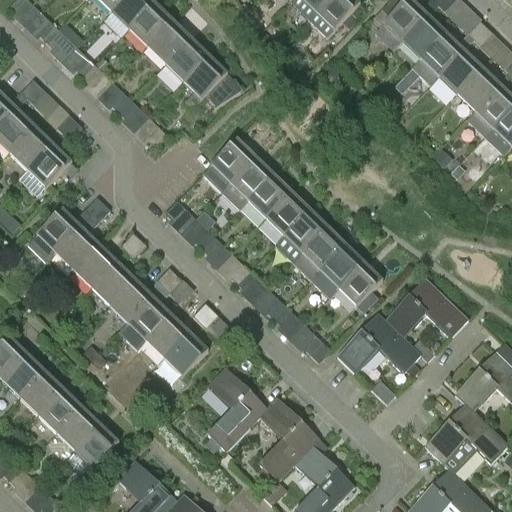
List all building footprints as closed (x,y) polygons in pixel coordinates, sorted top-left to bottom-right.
[(20,0),(9,11),(15,17),(28,5),(22,0),(20,0)] [(93,0),(111,17),(127,0),(93,0)] [(154,9),(145,0),(127,0),(111,17),(129,34),(154,9)] [(297,0),(297,1),(315,18),(332,0),(297,0)] [(350,0),(332,0),(315,18),(333,36),(360,9),(350,0)] [(395,0),(382,15),(372,24),(380,31),(374,38),(393,55),(400,47),(402,48),(428,21),(438,10),(431,4),(421,14),(409,3),(406,0),(395,0)] [(434,0),(431,4),(438,10),(448,0),(434,0)] [(444,16),(456,3),(452,0),(448,0),(438,10),(444,16)] [(147,52),(172,26),(154,9),(129,34),(147,52)] [(342,27),(348,33),(357,24),(351,18),(342,27)] [(428,21),(402,48),(420,66),(446,38),(428,21)] [(190,44),(172,26),(147,52),(165,69),(190,44)] [(486,32),(480,26),(467,39),(474,46),(486,32)] [(40,41),(46,47),(58,34),(52,28),(40,41)] [(486,32),(474,46),(480,51),(493,38),(486,32)] [(46,47),(53,53),(64,40),(58,34),(46,47)] [(420,66),(412,73),(431,91),(438,83),(464,56),(458,49),(446,38),(420,66)] [(165,69),(183,87),(208,61),(190,44),(165,69)] [(464,56),(438,83),(456,101),(483,73),(464,56)] [(208,61),(183,87),(193,96),(184,106),(193,114),(204,102),(216,113),(243,95),(235,84),(233,85),(208,61)] [(102,62),(95,69),(101,75),(108,68),(102,62)] [(76,76),(82,82),(94,69),(88,63),(76,76)] [(511,64),(503,73),(510,80),(511,77),(511,64)] [(82,82),(88,88),(100,75),(94,69),(82,82)] [(483,73),(456,101),(475,118),(501,91),(483,73)] [(367,84),(370,86),(376,86),(380,82),(374,76),(367,84)] [(27,104),(39,91),(33,84),(20,97),(26,103),(27,104)] [(39,91),(27,104),(33,110),(46,97),(39,91)] [(486,143),(511,115),(511,101),(501,91),(475,118),(467,126),(486,143)] [(377,107),(384,99),(377,93),(370,100),(377,107)] [(0,98),(0,131),(16,114),(26,103),(20,97),(10,108),(0,98)] [(118,117),(130,105),(124,99),(112,111),(118,117)] [(118,117),(125,123),(137,111),(130,105),(118,117)] [(0,148),(9,158),(35,132),(16,114),(0,131),(0,148)] [(511,153),(511,152),(511,115),(486,143),(504,161),(511,153)] [(63,139),(75,126),(69,120),(56,133),(63,139)] [(82,132),(75,126),(63,139),(69,145),(82,132)] [(35,132),(9,158),(27,175),(53,150),(46,143),(35,132)] [(154,153),(167,140),(161,134),(149,147),(154,153)] [(255,162),(237,145),(237,144),(202,179),(221,198),(255,162)] [(27,175),(19,184),(38,202),(46,194),(71,168),(53,150),(27,175)] [(444,170),(452,161),(442,151),(433,159),(444,170)] [(274,180),(255,162),(221,198),(240,215),(247,207),(274,180)] [(465,174),(458,168),(451,177),(457,182),(465,174)] [(266,225),(292,198),(274,180),(247,207),(266,225)] [(284,242),(310,215),(292,198),(266,225),(284,242)] [(85,215),(91,221),(103,209),(97,203),(85,215)] [(165,218),(171,224),(183,212),(177,205),(165,218)] [(0,226),(0,227),(9,218),(0,209),(0,226)] [(110,215),(103,209),(91,221),(98,227),(110,215)] [(37,240),(27,250),(46,268),(55,258),(80,232),(91,221),(85,215),(74,226),(62,214),(37,240)] [(328,233),(310,215),(284,242),(275,251),(294,269),(328,233)] [(80,232),(55,258),(73,276),(98,250),(80,232)] [(311,286),(346,250),(328,233),(294,269),(311,286)] [(207,235),(195,248),(201,254),(213,241),(207,235)] [(139,244),(132,238),(121,250),(127,257),(139,244)] [(213,241),(201,254),(207,260),(220,247),(213,241)] [(139,244),(127,257),(134,263),(146,250),(139,244)] [(98,250),(73,276),(92,293),(116,268),(98,250)] [(364,268),(346,250),(311,286),(330,304),(338,295),(364,268)] [(116,268),(92,293),(110,311),(134,285),(116,268)] [(382,285),(364,268),(338,295),(356,312),(382,285)] [(237,289),(250,276),(244,270),(231,283),(237,289)] [(153,294),(156,297),(175,279),(169,273),(154,288),(153,294)] [(256,282),(250,276),(237,289),(243,295),(256,282)] [(167,301),(182,285),(175,279),(156,297),(160,302),(167,301)] [(402,344),(403,344),(426,320),(450,344),(468,324),(425,283),(384,325),(383,326),(402,344)] [(134,285),(110,311),(128,328),(153,303),(134,285)] [(146,346),(171,320),(153,303),(128,328),(119,337),(137,354),(146,346)] [(280,305),(267,318),(273,324),(286,311),(280,305)] [(199,327),(211,314),(205,308),(192,321),(199,327)] [(286,311),(273,324),(279,330),(292,317),(286,311)] [(218,321),(211,314),(199,327),(206,333),(218,321)] [(337,361),(355,378),(378,354),(402,378),(420,360),(403,344),(402,344),(383,326),(384,325),(378,319),(337,361)] [(171,320),(146,346),(164,363),(189,338),(171,320)] [(168,382),(175,374),(182,381),(207,356),(189,338),(164,363),(157,371),(168,382)] [(316,341),(304,353),(310,360),(319,368),(331,355),(322,347),(316,341)] [(0,350),(0,385),(1,387),(28,360),(9,342),(0,350)] [(89,352),(97,360),(104,353),(96,345),(89,352)] [(511,355),(504,348),(496,356),(455,399),(465,408),(473,417),(474,417),(496,393),(511,408),(511,355)] [(104,353),(97,360),(106,368),(113,361),(104,353)] [(46,377),(28,360),(1,387),(20,405),(46,377)] [(226,455),(258,422),(266,414),(223,373),(206,391),(231,414),(208,438),(211,441),(220,450),(226,455)] [(38,422),(64,395),(46,377),(20,405),(38,422)] [(371,393),(386,408),(395,400),(379,384),(371,393)] [(82,412),(64,395),(38,422),(56,439),(82,412)] [(276,403),(266,414),(258,422),(283,445),(259,470),(277,488),(293,470),(311,451),(312,452),(319,444),(276,403)] [(465,408),(424,450),(453,478),(476,455),(490,468),(507,449),(474,417),(473,417),(465,408)] [(74,457),(100,430),(82,412),(56,439),(74,457)] [(118,447),(100,430),(74,457),(92,475),(118,447)] [(220,450),(211,441),(204,449),(214,457),(220,450)] [(293,470),(316,492),(297,511),(334,511),(353,492),(312,452),(311,451),(293,470)] [(170,511),(177,506),(134,465),(117,484),(141,507),(135,511),(170,511)] [(3,480),(9,486),(22,473),(16,467),(3,480)] [(22,473),(9,486),(16,492),(28,479),(22,473)] [(450,511),(487,511),(448,475),(412,511),(446,511),(448,510),(450,511)] [(177,506),(170,511),(197,511),(183,499),(177,506)] [(52,503),(43,511),(53,511),(57,507),(52,503)]
